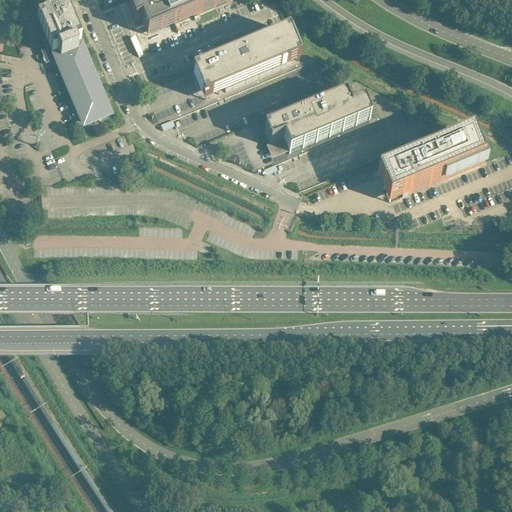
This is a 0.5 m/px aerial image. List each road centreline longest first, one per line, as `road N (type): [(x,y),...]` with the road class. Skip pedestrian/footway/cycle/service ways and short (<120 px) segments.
road 1 (secondary): [(0,239),(106,411),(145,443),(191,464),(257,468),(511,392)]
road 2 (primary): [(0,337),(511,333)]
road 3 (primary): [(511,303),(0,303)]
road 4 (unclassified): [(289,201),(165,146),(138,123),(85,0)]
road 5 (unclassified): [(141,511),(0,282)]
road 6 (secondary): [(324,0),(371,31),(511,94)]
road 7 (unknown): [(107,0),(136,63),(260,21)]
road 8 (unknown): [(156,138),(323,83)]
road 9 (secondary): [(511,60),(381,0)]
